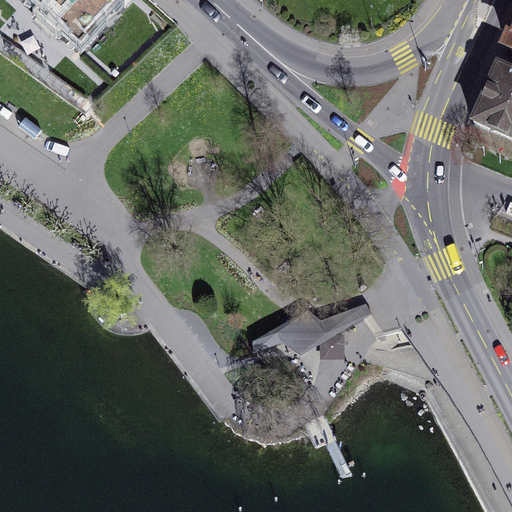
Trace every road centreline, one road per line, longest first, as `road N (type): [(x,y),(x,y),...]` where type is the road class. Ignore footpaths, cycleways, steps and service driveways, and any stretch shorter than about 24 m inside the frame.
road 1 (primary): [(458,0),(425,46),(356,72),(303,61),(231,19)]
road 2 (primary): [(231,19),(261,60),(427,194)]
road 3 (primary): [(427,194),(445,265),(511,396)]
road 4 (primary): [(493,0),(428,158)]
